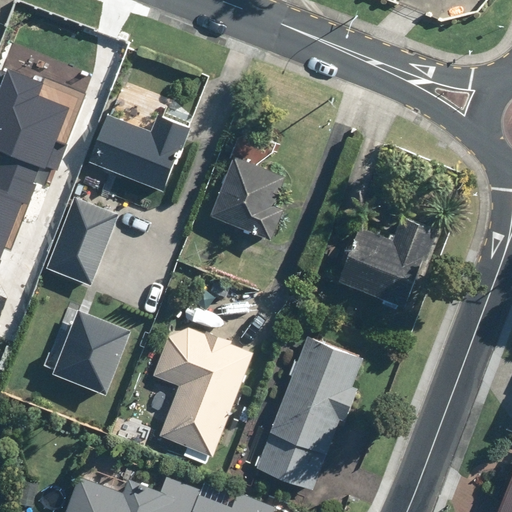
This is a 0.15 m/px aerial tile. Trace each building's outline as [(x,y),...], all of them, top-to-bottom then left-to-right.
[(3,69),(0,75),(0,148),(50,168),(73,109),(39,96),(44,85),(3,69)] [(129,118),(113,112),(93,160),(171,192),(198,126),(136,101),(129,118)] [(292,173),(237,153),(215,214),(279,238),(291,203),(282,200),(292,173)] [(0,255),(31,179),(0,167),(0,255)] [(123,213),(75,195),(48,265),(96,283),(123,213)] [(398,238),(360,223),(340,273),(413,302),(443,228),(408,214),(398,238)] [(112,393),(136,327),(84,308),(60,374),(112,393)] [(189,443),(185,454),(209,462),(212,455),(220,458),(257,353),(174,324),(156,377),(180,385),(163,434),(189,443)] [(317,489),(344,420),(349,422),(363,386),(358,384),(368,358),(311,334),(257,464),(317,489)] [(0,368),(10,340),(0,337),(0,368)] [(280,511),(284,504),(243,487),(237,501),(177,475),(170,492),(133,476),(128,490),(85,472),(68,511),(280,511)] [(511,511),(511,483),(499,511),(511,511)]
